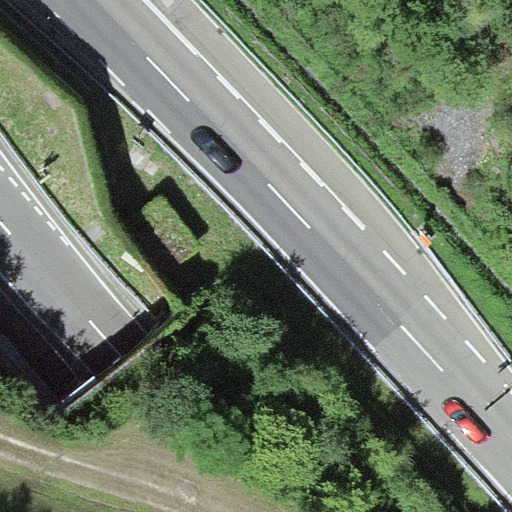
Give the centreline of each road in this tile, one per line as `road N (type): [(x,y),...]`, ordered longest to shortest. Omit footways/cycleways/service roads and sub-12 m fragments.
road 1 (motorway): [(511,446),(94,0)]
road 2 (motorway): [(0,220),(252,511)]
road 3 (track): [(0,456),(184,511)]
